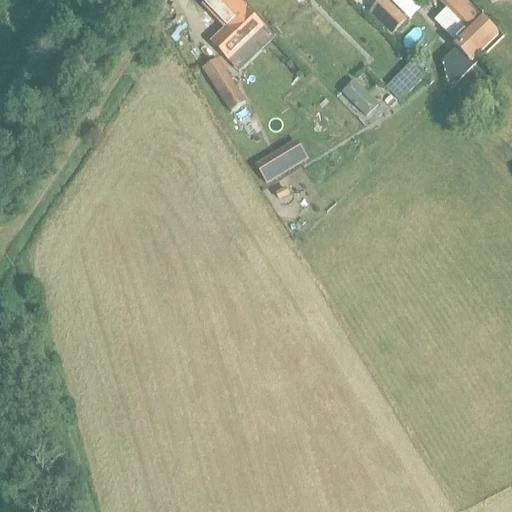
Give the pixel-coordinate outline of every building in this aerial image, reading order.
[(455,44),(453,47),(470,65),(498,39),(460,0),(435,0),(447,12),(435,23),(455,44)] [(370,13),(393,36),(405,24),(382,1),(370,13)] [(247,12),(211,47),(228,63),(264,29),(247,12)] [(424,53),(437,41),(416,18),(403,29),(424,53)] [(388,86),(403,100),(429,73),(414,59),(388,86)] [(440,84),(457,75),(449,59),(432,68),(440,84)] [(218,62),(204,72),(233,114),(247,104),(218,62)] [(369,120),(386,105),(361,76),(343,91),(369,120)] [(301,137),(260,162),(273,183),(313,159),(301,137)]
